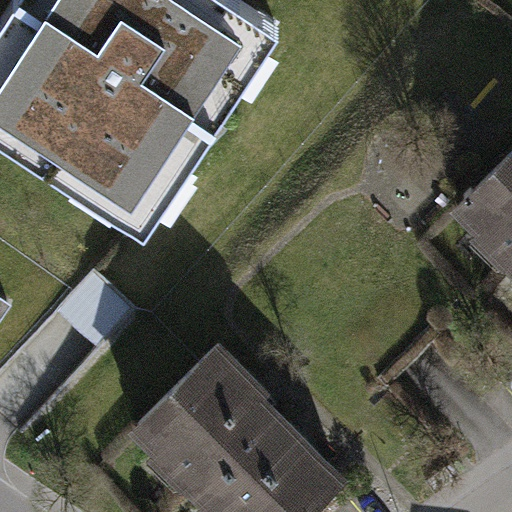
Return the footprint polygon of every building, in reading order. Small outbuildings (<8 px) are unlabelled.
[(241,0),(40,0),(0,61),(0,103),(137,194),(258,11),(241,0)] [(0,103),(0,61),(40,0),(11,0),(0,18),(0,133),(144,228),(279,24),(258,11),(137,194),(0,103)] [(511,150),(474,189),(471,186),(465,193),(467,195),(460,203),(483,225),(486,222),(511,247),(511,251),(509,254),(511,256),(511,150)] [(137,307),(94,267),(56,308),(99,347),(137,307)] [(0,315),(11,300),(0,293),(0,315)] [(261,384),(218,342),(137,423),(160,446),(164,442),(191,469),(186,473),(224,511),(297,511),(339,471),(272,404),(266,410),(250,395),(261,384)]
